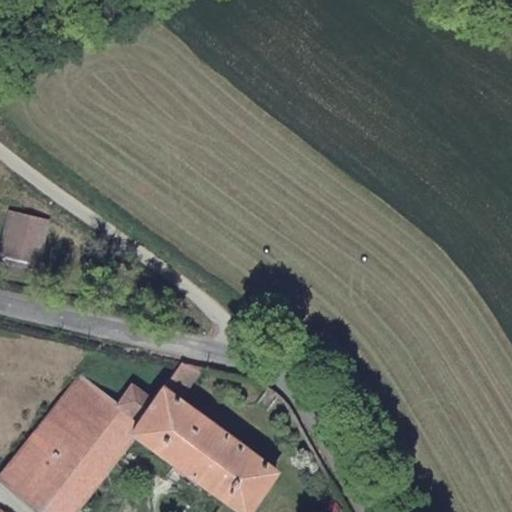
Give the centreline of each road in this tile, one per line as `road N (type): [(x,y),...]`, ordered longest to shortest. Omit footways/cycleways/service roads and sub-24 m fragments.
road 1 (unclassified): [(270,373),(218,309),(0,134)]
road 2 (tertiary): [(0,305),(270,373)]
road 3 (tertiary): [(270,373),(336,437),(378,511)]
